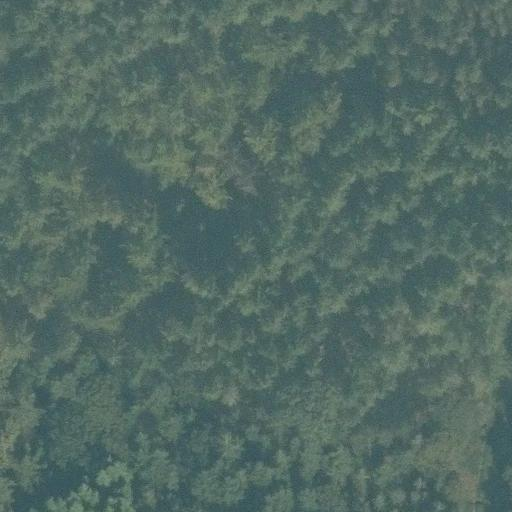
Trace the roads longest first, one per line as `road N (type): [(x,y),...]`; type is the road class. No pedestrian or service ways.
road 1 (track): [(511,237),(475,511)]
road 2 (track): [(0,152),(87,56),(177,0)]
